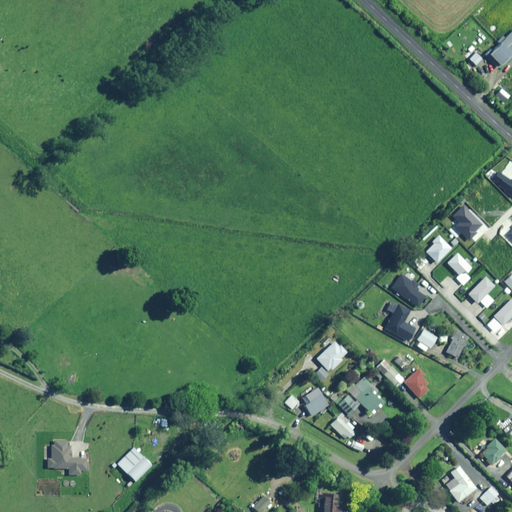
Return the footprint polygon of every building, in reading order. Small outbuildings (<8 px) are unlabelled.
[(498,44),(491,51),(489,49),(483,56),(497,68),(511,51),(511,29),(503,38),(501,37),(496,42),(498,44)] [(481,59),(475,53),(469,59),(475,65),(481,59)] [(450,248),(437,236),(431,242),(433,244),(425,252),(436,263),(450,248)] [(470,267),(456,253),(446,263),(458,275),(455,278),(463,286),(470,278),(465,273),(470,267)] [(511,275),(510,273),(501,283),(510,291),(511,289),(511,275)] [(399,274),(390,289),(417,308),(425,297),(414,289),(418,284),(412,280),(410,282),(399,274)] [(493,300),(486,293),(493,286),(485,277),(467,294),(476,303),(479,300),(486,308),(493,300)] [(511,314),(511,301),(510,299),(492,316),(494,318),(486,325),(494,333),(511,314)] [(410,311),(397,304),(391,301),(383,314),(389,318),(384,328),(396,335),(410,311)] [(425,321),(421,319),(416,328),(420,330),(425,321)] [(436,338),(423,330),(417,340),(430,348),(436,338)] [(467,338),(454,331),(450,338),(452,339),(445,352),(457,358),(467,338)] [(338,347),(333,342),(316,359),(327,371),(330,368),(331,370),(341,360),(339,359),(346,353),(339,346),(338,347)] [(403,380),(401,378),(384,360),(376,367),(393,385),(397,381),(399,383),(403,380)] [(327,374),(321,368),(314,375),(320,381),(327,374)] [(424,375),(418,369),(403,382),(418,399),(427,390),(424,386),(427,383),(422,377),(424,375)] [(348,416),(360,404),(372,416),(385,403),(375,393),(377,391),(363,377),(354,385),(352,383),(346,389),(356,400),(354,402),(347,394),(342,399),(340,397),(334,402),(348,416)] [(328,405),(316,387),(305,395),(310,401),(303,406),(311,417),(328,405)] [(329,389),(324,394),(333,402),(341,394),(337,389),(333,393),(329,389)] [(298,402),(291,395),(284,403),(291,410),(298,402)] [(345,424),(337,417),(330,425),(343,439),(346,436),(348,438),(353,433),(351,430),(353,428),(347,422),(345,424)] [(505,450),(493,438),(482,449),(484,451),(480,454),(491,465),(505,450)] [(89,443),(51,441),(50,459),(47,458),(47,468),(68,469),(67,475),(80,476),(80,470),(88,471),(89,459),(89,443)] [(363,446),(352,441),(350,447),(360,451),(363,446)] [(151,466),(133,448),(117,464),(134,482),(151,466)] [(475,489),(458,466),(449,473),(453,477),(443,484),(456,502),(475,489)] [(497,494),(489,487),(479,498),(486,505),(490,502),(494,505),(499,500),(495,496),(497,494)] [(341,511),(344,496),(324,493),(321,511),(341,511)] [(262,511),(270,503),(263,496),(253,508),(257,511),(262,511)]
